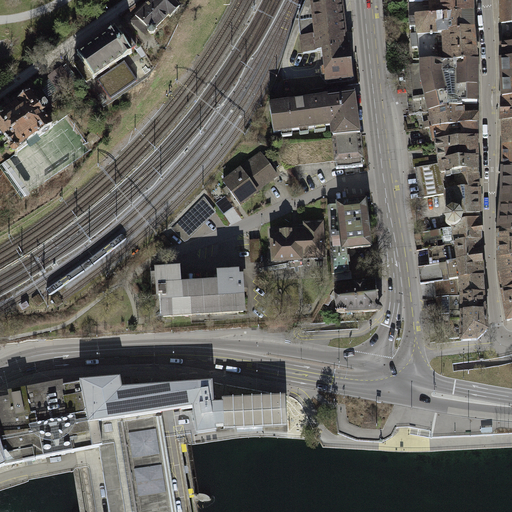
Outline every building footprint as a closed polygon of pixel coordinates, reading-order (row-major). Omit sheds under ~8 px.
[(165,38),(191,9),(180,0),(158,0),(142,19),(165,38)] [(349,47),(346,47),(340,0),(307,0),(300,18),(304,53),(304,54),(306,54),(323,53),(327,80),(352,76),(349,47)] [(409,3),(411,19),(448,15),(473,12),(473,7),(472,2),(472,0),(444,0),(440,0),(409,3)] [(511,0),(501,0),(502,3),(502,24),(511,24),(511,0)] [(448,15),(449,31),(476,29),(473,12),(448,15)] [(449,31),(448,15),(411,19),(410,19),(410,29),(418,28),(419,35),(412,37),(413,48),(419,47),(421,63),(450,63),(449,31)] [(502,35),(511,34),(511,24),(502,24),(502,35)] [(449,31),(450,63),(477,61),(476,29),(449,31)] [(120,31),(83,56),(102,84),(139,59),(120,31)] [(501,45),(511,44),(511,34),(502,35),(501,45)] [(511,44),(501,45),(501,59),(511,58),(511,44)] [(511,58),(501,59),(503,100),(511,98),(511,58)] [(478,104),(477,61),(450,63),(421,63),(409,64),(414,102),(426,99),(430,112),(430,113),(447,109),(463,109),(463,105),(478,104)] [(0,120),(0,126),(22,155),(62,124),(38,92),(0,120)] [(355,94),(271,105),(274,134),(332,126),(337,169),(364,166),(355,94)] [(511,98),(503,100),(502,122),(511,122),(511,98)] [(430,113),(433,127),(478,125),(478,108),(463,109),(447,109),(430,113)] [(423,113),(426,129),(433,127),(430,113),(430,112),(423,113)] [(511,122),(502,122),(503,146),(511,146),(511,122)] [(455,141),(478,139),(478,125),(433,127),(436,144),(455,141)] [(436,144),(440,164),(453,161),(479,158),(478,139),(455,141),(436,144)] [(511,146),(503,146),(503,168),(511,168),(511,146)] [(262,155),(224,182),(240,203),(277,176),(262,155)] [(414,160),(416,168),(430,165),(429,158),(414,160)] [(440,164),(446,193),(480,189),(479,158),(453,161),(440,164)] [(446,193),(440,164),(430,165),(416,168),(417,174),(420,173),(425,198),(446,193)] [(511,168),(503,168),(502,190),(511,190),(511,168)] [(480,189),(446,193),(450,212),(457,212),(461,216),(462,217),(481,216),(480,189)] [(498,233),(511,231),(511,190),(502,190),(498,233)] [(188,242),(217,214),(205,197),(172,230),(185,243),(188,242)] [(371,247),(366,201),(328,206),(332,274),(352,272),(350,257),(355,249),(371,247)] [(457,212),(450,212),(445,218),(446,224),(451,228),(452,228),(459,228),(462,222),(462,217),(461,216),(457,212)] [(452,228),(455,244),(481,240),(481,219),(462,222),(459,228),(452,228)] [(306,230),(273,232),(274,262),(302,260),(301,258),(324,257),(322,224),(306,225),(306,227),(306,230)] [(444,240),(445,246),(455,244),(452,228),(451,228),(442,230),(444,240)] [(442,230),(414,235),(415,242),(422,240),(423,249),(427,249),(438,247),(437,241),(444,240),(442,230)] [(511,231),(498,233),(499,258),(511,256),(511,231)] [(458,262),(482,258),(481,240),(455,244),(458,262)] [(262,242),(251,243),(252,262),(263,262),(262,242)] [(442,246),(446,263),(458,262),(455,244),(445,246),(442,246)] [(427,249),(430,266),(446,263),(442,246),(438,247),(427,249)] [(511,256),(499,258),(499,270),(503,291),(511,289),(511,256)] [(472,277),(483,277),(482,258),(458,262),(461,278),(472,277)] [(435,282),(461,278),(458,262),(446,263),(430,266),(419,268),(421,285),(435,282)] [(179,271),(157,272),(159,295),(162,295),(164,317),(243,312),(242,289),(244,289),(243,269),(230,270),(230,276),(220,276),(220,284),(184,287),(184,275),(179,275),(179,271)] [(462,289),(463,296),(484,295),(483,277),(472,277),(461,278),(462,289)] [(462,289),(461,278),(435,282),(437,298),(443,297),(450,296),(455,296),(463,296),(462,289)] [(377,282),(337,288),(335,291),(337,314),(377,311),(379,311),(381,310),(377,282)] [(507,321),(511,319),(511,289),(503,291),(507,321)] [(463,296),(462,312),(486,311),(484,295),(463,296)] [(462,312),(463,296),(455,296),(450,296),(450,313),(450,339),(462,339),(462,312)] [(247,310),(248,320),(255,319),(255,310),(247,310)] [(488,330),(486,311),(462,312),(462,339),(461,341),(478,340),(488,330)] [(119,377),(81,381),(87,423),(97,422),(159,412),(165,412),(192,408),(195,417),(197,434),(216,431),(216,427),(224,426),(223,402),(214,403),(213,381),(161,386),(122,388),(119,377)] [(0,457),(2,467),(97,447),(101,446),(97,422),(87,423),(81,381),(64,385),(63,381),(10,393),(10,397),(0,400),(0,457)] [(223,399),(223,402),(224,426),(225,429),(286,426),(286,410),(286,396),(223,399)]
